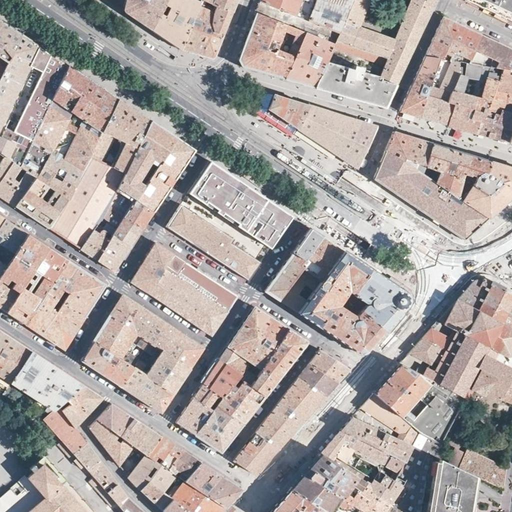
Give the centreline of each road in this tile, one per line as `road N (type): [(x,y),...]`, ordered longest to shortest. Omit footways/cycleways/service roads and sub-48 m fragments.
road 1 (residential): [(220,464),(321,335),(250,291)]
road 2 (residential): [(17,0),(216,133)]
road 3 (residential): [(153,511),(83,430),(111,394)]
road 4 (residential): [(116,283),(0,203)]
